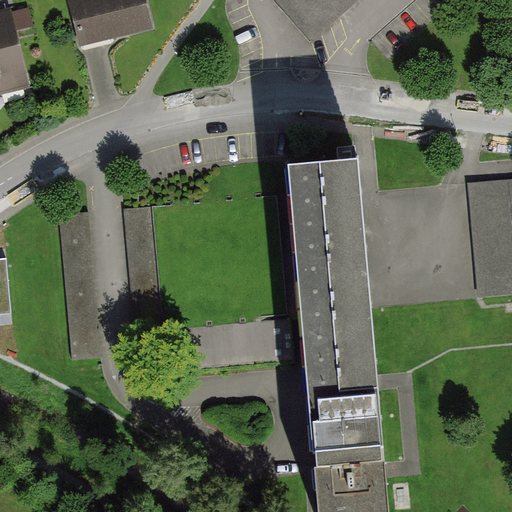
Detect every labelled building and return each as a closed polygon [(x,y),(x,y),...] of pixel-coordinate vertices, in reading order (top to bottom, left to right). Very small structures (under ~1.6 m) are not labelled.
[(145,0),(87,0),(76,3),(87,47),(153,31),(145,0)] [(273,0),(310,43),(358,0),(273,0)] [(12,21),(0,23),(0,90),(25,85),(12,21)] [(361,160),(288,166),(317,511),(390,511),(374,309),(364,194),(361,160)] [(511,183),(477,187),(486,297),(486,298),(511,295),(511,183)] [(89,208),(61,210),(71,357),(99,355),(89,208)] [(0,315),(11,315),(6,259),(0,259),(0,315)]
